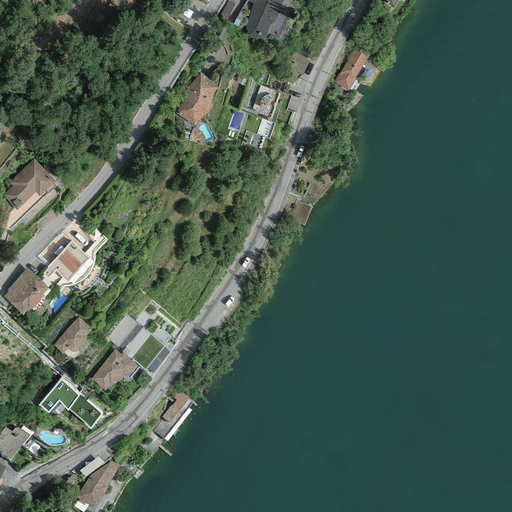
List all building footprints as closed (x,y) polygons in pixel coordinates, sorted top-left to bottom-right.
[(250,0),(255,4),(246,27),(250,35),(257,39),(265,34),(281,5),(286,8),(292,0),(250,0)] [(371,51),(356,43),(335,84),(350,91),(371,51)] [(308,61),(294,54),(287,67),(302,74),(308,61)] [(236,74),(213,131),(241,143),(246,130),(269,138),(284,95),(236,74)] [(216,88),(200,75),(188,89),(182,106),(177,113),(195,124),(201,117),(207,112),(212,93),(216,88)] [(14,187),(5,195),(17,208),(35,191),(39,195),(54,182),(34,161),(10,183),(14,187)] [(298,203),(298,216),(309,216),(309,203),(298,203)] [(89,239),(81,231),(41,273),(60,290),(64,286),(74,285),(81,282),(87,277),(90,272),(93,266),(95,261),(95,254),(107,241),(97,231),(89,239)] [(47,289),(27,270),(4,295),(24,314),(47,289)] [(127,314),(107,338),(145,369),(170,339),(148,321),(159,308),(150,301),(134,320),(127,314)] [(79,319),(55,345),(63,353),(64,352),(73,358),(81,354),(78,350),(86,340),(84,337),(89,329),(79,319)] [(121,358),(115,353),(93,380),(105,390),(109,384),(115,381),(122,374),(127,373),(133,367),(132,362),(123,355),(121,358)] [(61,379),(40,404),(50,412),(58,403),(89,429),(103,414),(61,379)] [(182,394),(154,429),(165,437),(192,402),(182,394)] [(5,426),(0,431),(0,453),(11,461),(30,436),(19,428),(15,428),(12,431),(5,426)] [(85,475),(104,462),(99,455),(80,468),(85,475)] [(117,466),(111,463),(90,477),(78,497),(94,506),(117,466)]
